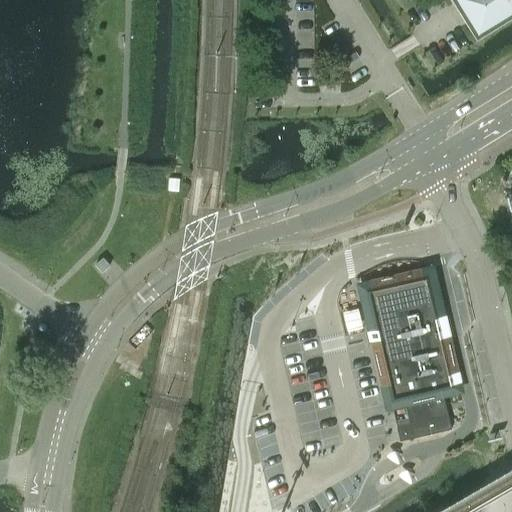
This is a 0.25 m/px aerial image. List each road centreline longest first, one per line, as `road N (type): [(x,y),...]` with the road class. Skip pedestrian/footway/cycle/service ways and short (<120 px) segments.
road 1 (unclassified): [(414,141),(340,182),(190,237),(135,274),(81,331)]
road 2 (unclassified): [(105,351),(153,291),(186,267),(339,209),(425,163)]
road 3 (unclassified): [(511,401),(485,283),(464,227),(425,163)]
road 4 (unclassified): [(81,331),(50,406),(38,466)]
road 5 (unclassified): [(58,469),(82,388),(105,351)]
